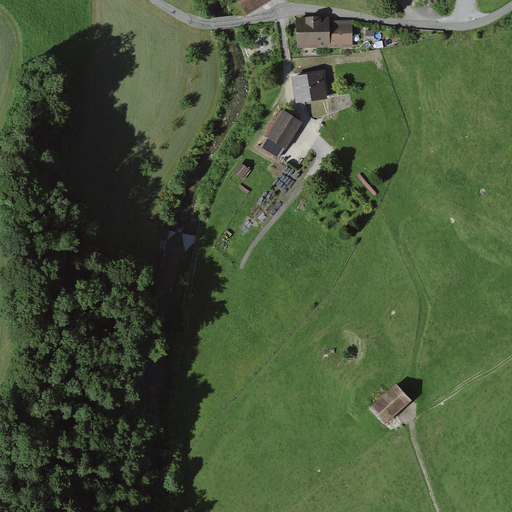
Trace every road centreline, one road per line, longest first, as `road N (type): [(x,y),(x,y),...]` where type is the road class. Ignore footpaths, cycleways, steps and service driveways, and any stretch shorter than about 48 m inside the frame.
road 1 (track): [(240,266),(321,161),(316,137),(289,100)]
road 2 (track): [(154,0),(211,24),(281,14)]
